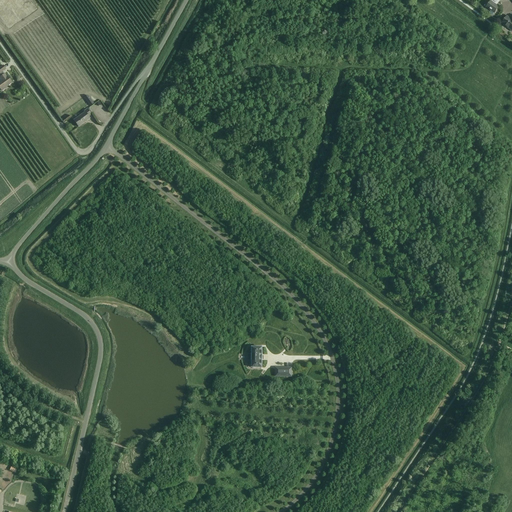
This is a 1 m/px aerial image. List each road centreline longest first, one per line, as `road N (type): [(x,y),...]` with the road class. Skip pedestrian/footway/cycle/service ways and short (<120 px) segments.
road 1 (residential): [(281,511),(328,453),(337,393),(331,355),(297,302),(106,146)]
road 2 (unclassified): [(64,511),(99,340),(88,319),(7,262)]
road 3 (unclassified): [(0,43),(80,152),(94,145),(145,73)]
road 4 (track): [(473,363),(309,236)]
road 5 (unclassified): [(7,262),(106,146)]
